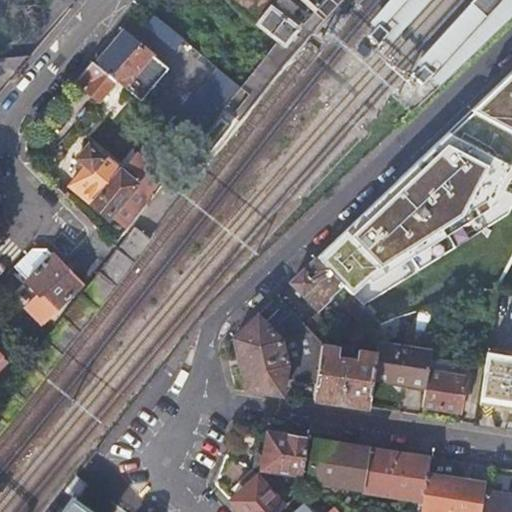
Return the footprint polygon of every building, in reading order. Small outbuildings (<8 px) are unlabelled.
[(141,0),(138,4),(154,17),(155,18),(165,5),(169,0),(141,0)] [(220,0),(274,44),(282,51),(299,31),(272,9),(278,0),(220,0)] [(306,0),(316,9),(324,0),(306,0)] [(431,0),(384,0),(364,23),(390,46),(428,4),(431,0)] [(469,0),(451,21),(411,65),(430,82),(503,0),(469,0)] [(155,18),(174,33),(185,21),(165,5),(155,18)] [(174,51),(182,40),(174,33),(155,18),(154,17),(146,28),(174,51)] [(123,33),(95,67),(121,88),(140,103),(167,70),(123,33)] [(90,62),(74,82),(111,112),(122,98),(116,94),(121,88),(95,67),(90,62)] [(511,68),(340,238),(364,263),(347,278),(376,306),(396,288),(403,294),(422,276),(448,305),(497,289),(511,259),(511,68)] [(219,70),(170,130),(192,148),(221,112),(240,87),(219,70)] [(111,218),(126,231),(154,196),(167,179),(137,153),(120,171),(89,143),(72,161),(80,168),(68,181),(110,220),(111,218)] [(364,263),(340,238),(318,259),(342,285),(348,292),(354,286),(347,278),(364,263)] [(33,248),(14,267),(41,294),(43,292),(58,307),(82,285),(47,248),(33,248)] [(342,285),(318,259),(303,274),(293,284),(314,304),(320,298),(324,301),(342,285)] [(448,305),(422,276),(403,294),(396,288),(376,306),(392,323),(399,320),(448,305)] [(379,326),(380,326),(352,296),(342,306),(366,331),(379,326)] [(322,344),(305,326),(292,311),(272,330),(258,316),(234,339),(240,365),(246,391),(282,396),(284,380),(315,384),(322,344)] [(337,340),(315,317),(305,326),(322,344),(337,340)] [(396,339),(399,320),(392,323),(380,326),(379,326),(377,339),(375,354),(371,379),(409,385),(409,390),(426,392),(429,372),(432,353),(386,346),(387,339),(396,339)] [(379,326),(366,331),(356,334),(356,342),(377,339),(379,326)] [(340,339),(337,340),(322,344),(315,384),(313,401),(368,409),(371,379),(375,354),(358,352),(356,362),(337,359),(340,339)] [(19,352),(28,360),(38,347),(29,340),(19,352)] [(511,357),(487,354),(480,400),(511,405),(511,357)] [(442,373),(429,372),(426,392),(424,409),(461,414),(466,377),(448,374),(449,368),(443,367),(442,373)] [(307,440),(267,434),(264,455),(257,454),(255,469),(302,476),(307,440)] [(370,449),(310,441),(304,482),(364,491),(370,449)] [(429,459),(370,449),(364,491),(364,493),(423,502),(426,479),(429,459)] [(280,511),(285,508),(252,473),(241,483),(246,488),(230,502),(239,511),(280,511)] [(454,483),(426,479),(423,502),(421,511),(480,511),(484,493),(453,488),(454,483)] [(511,511),(511,497),(484,493),(480,511),(511,511)] [(337,511),(335,509),(330,511),(320,511),(318,509),(315,511),(313,511),(306,503),(296,511),(337,511)]
